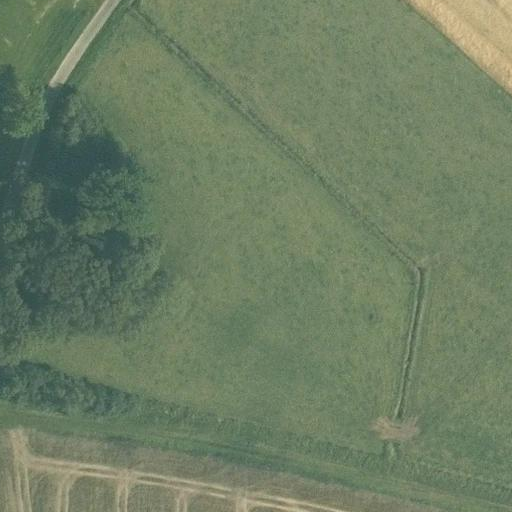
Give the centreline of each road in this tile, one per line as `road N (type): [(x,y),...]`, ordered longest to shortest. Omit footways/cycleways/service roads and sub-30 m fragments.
road 1 (track): [(511,510),(0,380)]
road 2 (residential): [(0,205),(47,95),(110,0)]
